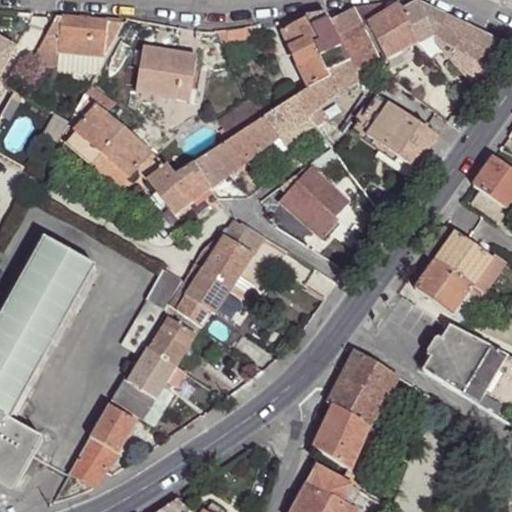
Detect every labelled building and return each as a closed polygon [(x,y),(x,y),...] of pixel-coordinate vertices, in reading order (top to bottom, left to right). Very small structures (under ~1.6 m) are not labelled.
[(403,12),(399,6),(397,3),(353,10),(381,64),(386,62),(417,45),(419,45),(403,12)] [(420,6),(419,3),(403,12),(419,45),(433,37),(428,20),(420,6)] [(487,68),(503,46),(420,6),(428,20),(433,37),(435,45),(473,87),(487,68)] [(328,80),(308,90),(295,99),(308,118),(336,97),(371,75),(382,66),(381,64),(353,10),(342,16),(330,22),(335,30),(351,63),(325,74),(328,80)] [(330,22),(342,16),(341,13),(326,16),(330,22)] [(326,16),(305,19),(306,20),(319,44),(312,47),(325,74),(351,63),(335,30),(330,22),(326,16)] [(36,67),(58,69),(59,55),(105,59),(124,25),(56,18),(31,66),(33,66),(36,67)] [(282,32),(297,25),(306,20),(305,19),(295,21),(278,25),(282,32)] [(282,32),(308,90),(328,80),(325,74),(312,47),(319,44),(306,20),(297,25),(282,32)] [(245,32),(227,33),(228,44),(247,42),(245,32)] [(0,76),(16,50),(0,40),(0,76)] [(190,102),(197,58),(192,57),(177,56),(142,50),(136,94),(190,102)] [(58,72),(97,76),(105,59),(59,55),(58,69),(58,72)] [(382,66),(386,75),(392,72),(386,62),(381,64),(382,66)] [(38,83),(44,71),(36,67),(33,66),(27,76),(38,83)] [(113,103),(90,87),(85,96),(98,108),(104,113),(113,103)] [(75,115),(83,124),(98,108),(85,96),(75,115)] [(375,144),(415,172),(438,139),(439,138),(377,96),(354,130),(366,139),(375,144)] [(194,166),(211,191),(279,140),(286,150),(311,133),(317,129),(308,118),(295,99),(267,118),(231,142),(194,166)] [(254,99),(217,122),(222,128),(258,104),(254,99)] [(222,128),(231,142),(267,118),(258,104),(222,128)] [(104,113),(98,108),(83,124),(74,134),(65,144),(82,159),(91,148),(129,180),(138,170),(148,159),(152,154),(104,113)] [(366,139),(361,147),(369,152),(375,144),(366,139)] [(91,148),(82,159),(120,191),(129,180),(91,148)] [(151,169),(156,176),(168,167),(152,154),(148,159),(155,165),(151,169)] [(148,159),(138,170),(148,182),(156,176),(151,169),(155,165),(148,159)] [(511,171),(495,160),(474,189),(480,193),(506,212),(511,203),(511,171)] [(280,205),(314,235),(331,216),(335,220),(348,205),(316,175),(320,170),(313,164),(301,172),(295,178),(300,183),(280,205)] [(211,191),(194,166),(175,178),(168,167),(156,176),(148,182),(175,219),(211,191)] [(470,205),(497,224),(506,212),(480,193),(470,205)] [(335,220),(331,216),(314,235),(322,242),(339,223),(335,220)] [(219,236),(202,253),(194,266),(203,271),(204,269),(233,288),(240,278),(243,273),(264,239),(243,225),(242,226),(233,222),(231,223),(227,230),(226,229),(219,236)] [(444,228),(425,255),(435,263),(472,289),(492,261),(491,260),(455,234),(455,235),(444,228)] [(43,441),(10,423),(96,269),(44,240),(0,319),(0,480),(16,490),(43,441)] [(491,260),(492,261),(472,289),(469,293),(479,300),(505,264),(494,256),(491,260)] [(469,293),(472,289),(435,263),(415,291),(452,317),(469,293)] [(168,308),(201,331),(212,315),(215,317),(232,290),(233,288),(204,269),(203,271),(186,298),(177,292),(168,308)] [(183,283),(162,271),(147,301),(164,313),(168,308),(177,292),(183,283)] [(255,288),(240,278),(233,288),(232,290),(247,299),(255,288)] [(143,348),(164,313),(147,301),(122,348),(137,357),(143,348)] [(168,308),(164,313),(143,348),(147,351),(177,369),(201,331),(168,308)] [(511,429),(511,360),(450,328),(423,373),(479,408),(511,429)] [(126,384),(123,381),(111,403),(118,407),(142,423),(155,401),(156,402),(168,384),(177,369),(147,351),(126,384)] [(356,352),(327,406),(332,408),(369,432),(401,379),(356,352)] [(177,390),(187,376),(177,369),(168,384),(177,390)] [(111,403),(109,407),(116,412),(118,407),(111,403)] [(90,440),(119,458),(138,425),(116,412),(109,407),(90,440)] [(332,408),(312,449),(349,472),(351,473),(360,479),(377,437),(369,432),(332,408)] [(70,475),(94,490),(119,458),(90,440),(70,475)] [(317,469),(293,511),(354,511),(350,509),(341,505),(351,487),(343,483),(317,469)] [(349,472),(343,483),(351,487),(341,505),(350,509),(365,482),(360,479),(351,473),(349,472)] [(0,489),(12,497),(16,490),(0,480),(0,489)] [(189,511),(177,500),(159,511),(198,511),(194,509),(190,511),(189,511)]
